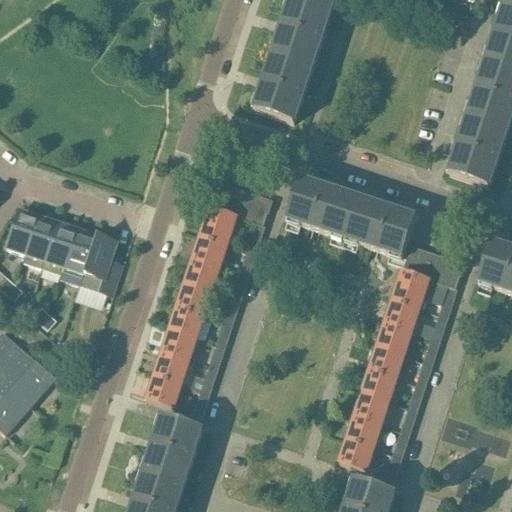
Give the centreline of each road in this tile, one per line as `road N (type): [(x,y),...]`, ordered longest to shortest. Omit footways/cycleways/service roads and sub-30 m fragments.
road 1 (residential): [(70,511),(162,222)]
road 2 (residential): [(427,200),(196,119)]
road 3 (residential): [(427,200),(485,31)]
road 4 (residential): [(162,222),(138,223),(23,185)]
road 5 (residential): [(196,119),(236,0)]
